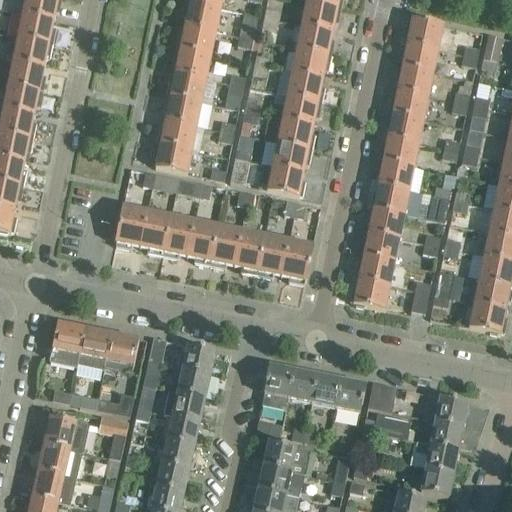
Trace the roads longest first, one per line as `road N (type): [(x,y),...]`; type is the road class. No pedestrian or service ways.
road 1 (residential): [(313,343),(385,0)]
road 2 (residential): [(34,286),(94,0)]
road 3 (residential): [(249,330),(34,286)]
road 4 (residential): [(511,384),(313,343)]
road 5 (residential): [(225,511),(240,445),(228,425),(249,330)]
road 6 (residential): [(0,461),(34,286)]
